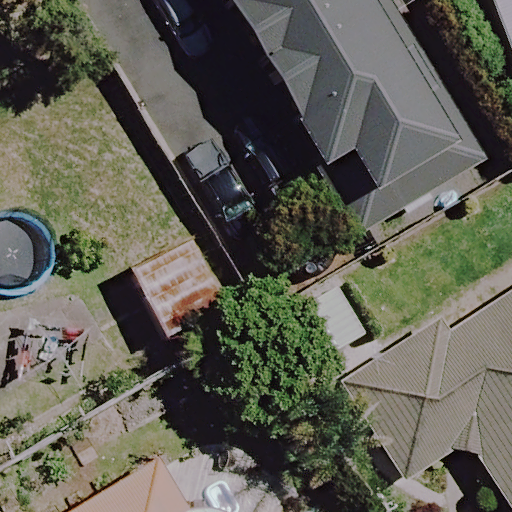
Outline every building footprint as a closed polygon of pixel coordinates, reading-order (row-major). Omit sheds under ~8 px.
[(200,0),(312,187),(342,170),(372,220),(466,164),(368,0),(200,0)] [(511,0),(475,0),(511,92),(511,0)] [(218,320),(188,255),(123,285),(154,350),(218,320)] [(511,511),(511,286),(334,396),(394,493),(460,454),(495,511),(511,511)] [(209,511),(175,455),(80,511),(209,511)]
